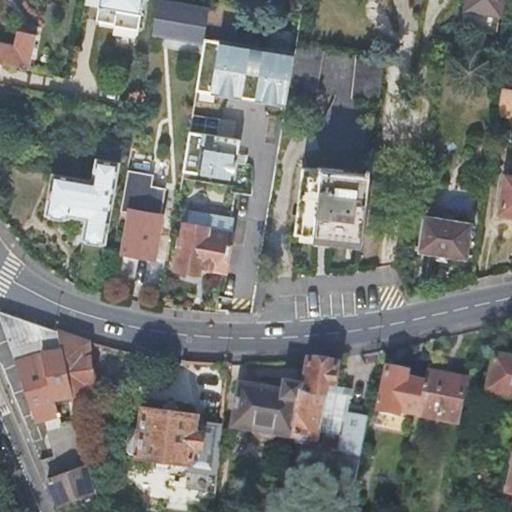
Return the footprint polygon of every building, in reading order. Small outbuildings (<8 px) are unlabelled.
[(97,0),(93,18),(110,22),(110,24),(134,28),(132,34),(135,35),(141,6),(144,7),(145,0),(97,0)] [(213,0),(303,15),(305,0),(213,0)] [(502,0),(468,0),(467,10),(500,15),(502,0)] [(211,12),(157,3),(152,32),(207,42),(211,12)] [(302,20),(302,18),(289,16),(287,28),(300,30),(302,20)] [(290,88),(295,57),(207,42),(198,92),(287,107),(290,88)] [(0,63),(13,66),(17,48),(0,44),(0,63)] [(324,49),(298,44),(295,57),(290,88),(319,93),(324,49)] [(379,104),(385,58),(358,54),(353,99),(379,104)] [(511,90),(501,88),(497,116),(511,118),(511,90)] [(239,140),(189,133),(182,179),(232,187),(239,140)] [(105,160),(97,159),(93,181),(53,174),(51,190),(49,189),(48,197),(49,198),(47,214),(49,214),(50,217),(62,220),(64,217),(68,218),(67,226),(84,229),(83,239),(85,239),(87,242),(99,244),(103,242),(105,242),(106,232),(108,232),(110,222),(108,221),(120,163),(112,161),(112,160),(105,159),(105,160)] [(363,242),(371,169),(368,169),(367,173),(347,170),(347,171),(321,166),(320,169),(308,167),(298,232),(363,242)] [(154,176),(128,171),(121,210),(131,212),(124,253),(155,258),(167,189),(153,185),(154,176)] [(511,214),(511,173),(508,173),(502,213),(511,214)] [(190,203),(189,211),(233,219),(234,211),(190,203)] [(233,219),(189,211),(179,268),(199,271),(200,266),(224,271),(233,219)] [(423,215),(418,253),(463,260),(471,223),(423,215)] [(74,395),(60,333),(0,311),(0,321),(36,420),(47,417),(54,455),(41,461),(47,475),(73,467),(86,459),(81,433),(83,432),(81,419),(62,423),(59,412),(60,412),(56,398),(74,395)] [(97,390),(89,341),(60,333),(74,395),(75,394),(97,390)] [(489,393),(511,397),(511,360),(496,357),(489,393)] [(352,490),(354,488),(368,418),(348,414),(351,398),(341,396),(342,390),(334,388),(337,367),(330,365),(330,362),(326,361),(318,361),(318,364),(311,362),(310,365),(306,390),(300,388),(293,439),(295,439),(295,444),(302,448),(311,447),(312,442),(315,442),(318,433),(345,438),(336,484),(339,488),(352,490)] [(310,365),(304,364),(300,388),(306,390),(310,365)] [(401,412),(418,416),(424,384),(409,380),(410,374),(388,369),(379,412),(400,417),(401,412)] [(424,384),(418,416),(457,424),(468,379),(427,371),(424,384)] [(291,438),(293,439),(300,388),(268,384),(267,390),(240,385),(237,401),(236,401),(231,423),(233,423),(232,429),(253,433),(253,437),(255,440),(259,442),(266,443),(269,442),(273,439),(274,436),(291,438)] [(162,405),(161,411),(176,414),(177,407),(175,405),(164,404),(162,405)] [(185,463),(217,468),(219,446),(201,444),(202,434),(202,432),(192,431),(194,416),(176,414),(161,411),(143,409),(136,453),(185,460),(185,463)] [(219,446),(220,437),(202,434),(201,444),(219,446)] [(511,454),(500,511),(502,511),(508,511),(511,496),(511,454)] [(73,467),(48,478),(59,504),(96,489),(90,461),(73,467)]
